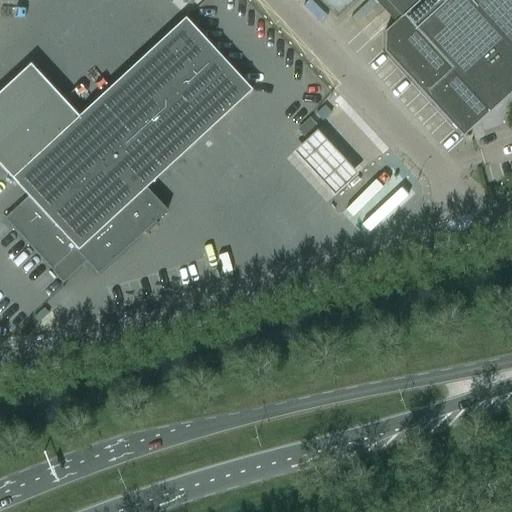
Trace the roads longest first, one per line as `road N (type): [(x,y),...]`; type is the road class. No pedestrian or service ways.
road 1 (primary): [(499,379),(325,400),(129,448),(0,495)]
road 2 (unclassified): [(0,361),(86,343),(469,223)]
road 3 (primary): [(118,511),(333,446),(499,379)]
road 4 (unclassified): [(284,0),(443,171),(469,223)]
